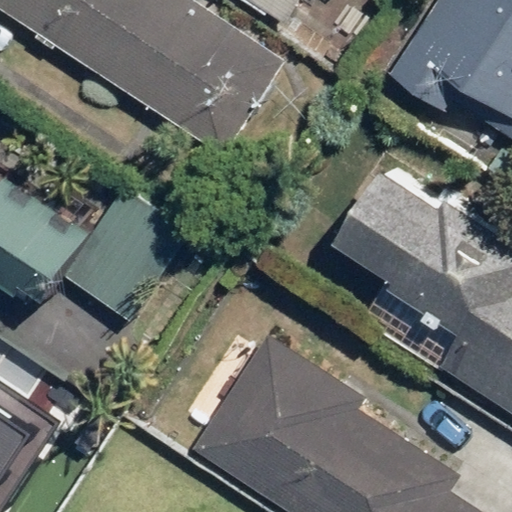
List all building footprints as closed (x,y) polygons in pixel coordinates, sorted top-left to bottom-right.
[(298,52),(219,0),(12,0),(236,146),(298,52)] [(307,0),(284,0),(301,10),(307,0)] [(511,0),(438,0),(400,59),(511,131),(511,0)] [(0,171),(0,268),(49,300),(93,233),(0,171)] [(511,238),(393,174),(346,260),(473,330),(448,372),(511,409),(511,238)] [(75,278),(133,317),(189,234),(132,195),(75,278)] [(63,321),(41,364),(120,406),(143,364),(63,321)] [(278,328),(205,440),(316,511),(508,511),(459,480),(469,464),(369,400),(375,391),(278,328)] [(0,509),(58,420),(0,382),(0,509)]
